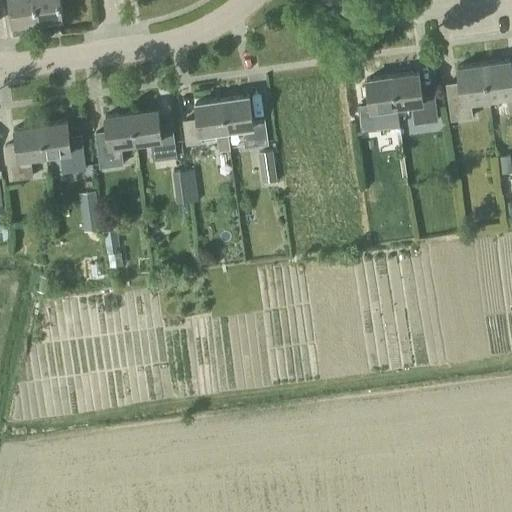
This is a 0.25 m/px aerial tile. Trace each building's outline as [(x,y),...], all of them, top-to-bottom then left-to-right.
[(34,0),(8,0),(12,24),(37,21),(34,0)] [(60,0),(34,0),(37,21),(63,17),(60,0)] [(510,111),(511,110),(511,71),(510,58),(484,62),(489,98),(507,95),(510,111)] [(470,100),(489,98),(484,62),(457,66),(459,81),(446,83),(451,119),(473,116),(470,100)] [(415,123),(438,120),(434,95),(422,96),(419,71),(392,75),(397,107),(412,105),(415,123)] [(382,109),(397,107),(392,75),(366,78),(370,104),(358,105),(361,131),(384,127),(382,109)] [(245,146),(268,143),(264,118),(253,120),(249,95),(222,98),(227,130),(242,128),(245,146)] [(230,149),(227,130),(222,98),(195,102),(198,118),(183,120),(187,144),(201,142),(200,134),(216,132),(219,150),(230,149)] [(153,159),(176,156),(171,121),(159,122),(157,108),(131,111),(136,141),(150,139),(153,159)] [(105,115),(107,130),(95,131),(100,167),(123,164),(121,144),(136,141),(131,111),(105,115)] [(67,120),(41,124),(45,154),(60,152),(63,172),(86,169),(81,133),(69,135),(67,120)] [(30,156),(45,154),(41,124),(15,127),(17,142),(5,144),(10,180),(33,176),(30,156)] [(277,179),(273,149),(258,151),(262,181),(277,179)] [(511,171),(511,168),(510,153),(499,155),(503,179),(501,179),(503,191),(511,189),(511,183),(510,172),(511,171)] [(186,169),(190,201),(199,200),(194,167),(186,169)] [(181,202),(190,201),(186,169),(177,170),(181,202)] [(368,188),(378,188),(377,178),(368,179),(368,188)] [(100,227),(95,188),(81,190),(85,229),(100,227)] [(119,245),(117,225),(103,227),(105,247),(106,247),(107,252),(117,251),(116,246),(119,245)]
